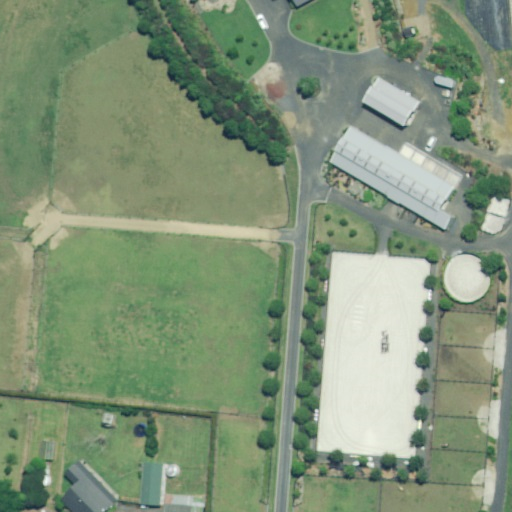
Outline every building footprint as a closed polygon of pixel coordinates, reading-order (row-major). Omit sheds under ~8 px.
[(412,162),(355,129),(335,163),(392,196),(412,162)] [(82,461),(74,452),(67,458),(75,467),(68,474),(79,486),(64,500),(75,511),(107,511),(120,501),(83,460),(82,461)] [(166,465),(147,463),(143,505),(163,506),(166,465)] [(51,464),(38,464),(37,487),(50,488),(51,464)] [(207,511),(209,498),(181,496),(167,495),(166,511),(207,511)]
